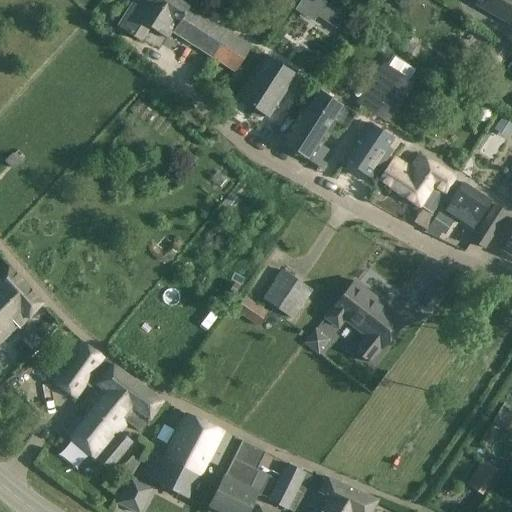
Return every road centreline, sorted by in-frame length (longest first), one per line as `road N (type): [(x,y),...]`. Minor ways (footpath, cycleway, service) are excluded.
road 1 (residential): [(0,246),(95,351),(175,400),(415,511)]
road 2 (residential): [(511,271),(276,157)]
road 3 (residential): [(419,511),(511,351)]
